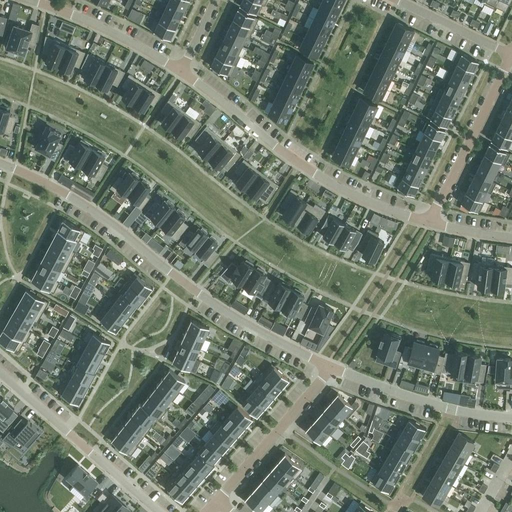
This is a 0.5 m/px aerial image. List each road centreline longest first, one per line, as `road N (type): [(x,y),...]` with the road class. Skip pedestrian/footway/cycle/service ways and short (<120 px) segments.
road 1 (residential): [(329,368),(223,311),(88,208),(0,162)]
road 2 (residential): [(427,221),(357,197),(294,162),(180,72)]
road 3 (residential): [(164,511),(0,370)]
road 4 (residential): [(329,368),(459,412),(511,418)]
road 5 (residential): [(427,221),(510,56)]
road 6 (residential): [(180,72),(21,0)]
road 7 (residential): [(329,368),(218,500)]
road 8 (residential): [(510,56),(393,0)]
